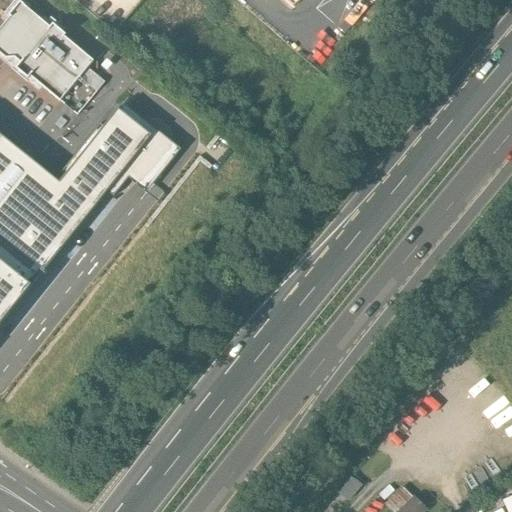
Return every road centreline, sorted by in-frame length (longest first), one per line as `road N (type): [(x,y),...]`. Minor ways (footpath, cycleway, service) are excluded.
road 1 (motorway): [(511,51),(135,511)]
road 2 (motorway): [(209,511),(511,132)]
